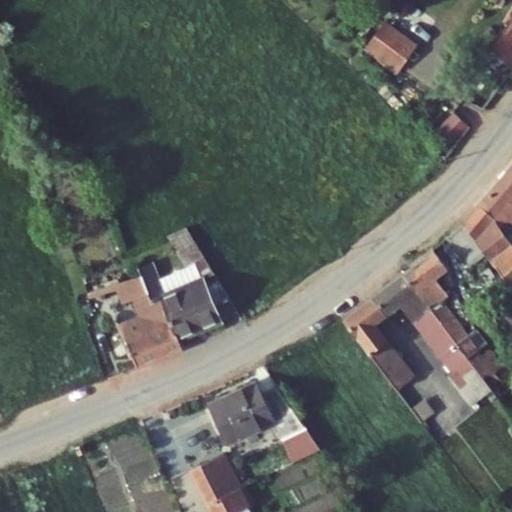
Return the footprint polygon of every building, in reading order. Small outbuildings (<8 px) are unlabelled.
[(389,27),(371,51),(403,75),(421,51),(389,27)] [(511,30),(497,54),(511,70),(511,30)] [(511,177),(463,225),(486,256),(511,288),(511,253),(497,234),(504,228),(508,232),(511,228),(511,177)] [(470,268),(486,256),(463,225),(446,239),(470,268)] [(165,238),(174,253),(189,247),(230,315),(236,313),(185,230),(165,238)] [(136,266),(138,272),(148,298),(159,294),(176,338),(217,325),(216,320),(230,315),(189,247),(174,253),(191,283),(162,292),(149,261),(136,266)] [(434,252),(405,272),(462,345),(472,358),(490,345),(480,332),(474,336),(445,300),(451,297),(438,281),(451,272),(434,252)] [(118,322),(134,365),(179,347),(176,338),(159,294),(148,298),(138,272),(116,281),(122,300),(133,297),(139,314),(118,322)] [(390,316),(391,318),(406,306),(445,357),(462,345),(405,272),(373,294),(390,316)] [(368,297),(386,319),(390,316),(373,294),(368,297)] [(340,316),(358,339),(376,326),(386,319),(368,297),(340,316)] [(511,305),(493,320),(511,344),(511,305)] [(412,373),(376,326),(358,339),(394,387),(412,373)] [(472,358),(462,345),(445,357),(455,371),(472,358)] [(495,389),(511,410),(511,372),(490,345),(472,358),(495,389)] [(495,389),(472,358),(455,371),(451,374),(474,405),(495,389)] [(263,394),(257,380),(209,405),(229,445),(278,421),(297,460),(328,445),(280,385),(263,394)] [(425,399),(411,409),(421,424),(436,413),(425,399)] [(251,505),(226,454),(190,471),(209,511),(253,511),(250,505),(251,505)]
